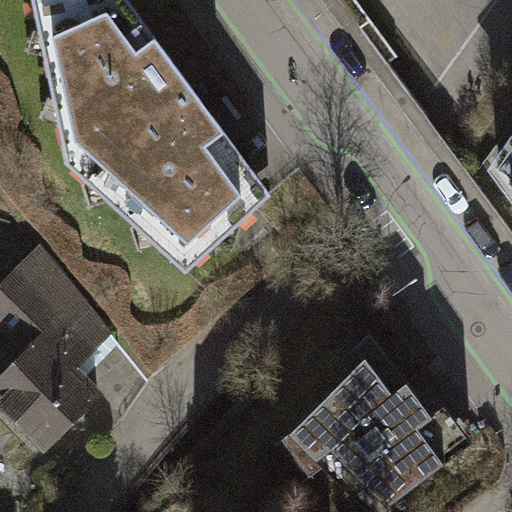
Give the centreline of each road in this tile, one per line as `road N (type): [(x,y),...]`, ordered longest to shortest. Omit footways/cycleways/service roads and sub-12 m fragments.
road 1 (residential): [(257,0),(511,348)]
road 2 (residential): [(77,511),(162,399),(318,269)]
road 3 (residential): [(438,125),(511,22)]
